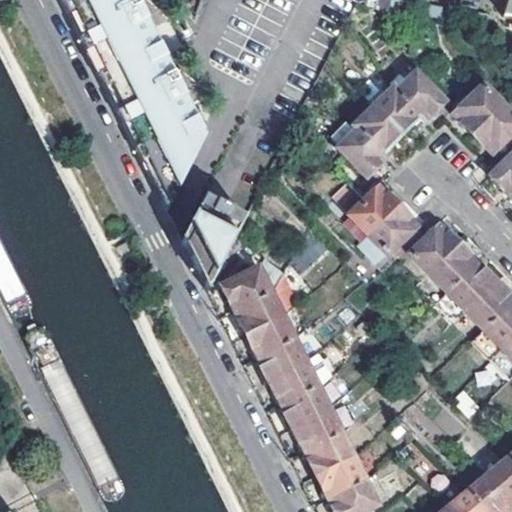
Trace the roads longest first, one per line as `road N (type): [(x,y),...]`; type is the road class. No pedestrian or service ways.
road 1 (residential): [(291,511),(35,0)]
road 2 (residential): [(511,250),(420,155)]
